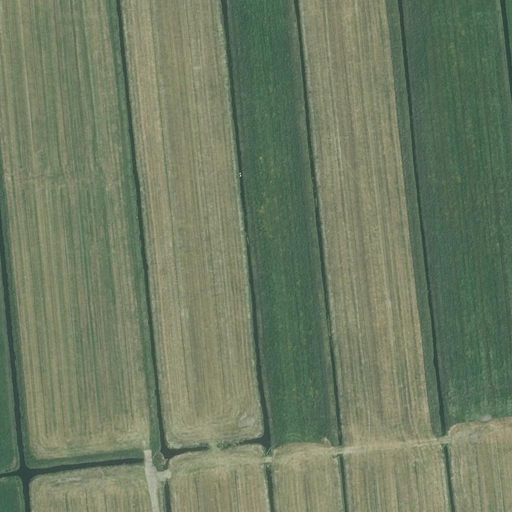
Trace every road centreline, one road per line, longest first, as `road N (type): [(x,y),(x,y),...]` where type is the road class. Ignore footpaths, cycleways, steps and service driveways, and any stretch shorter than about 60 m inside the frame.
road 1 (track): [(215,468),(348,451)]
road 2 (track): [(215,468),(204,347)]
